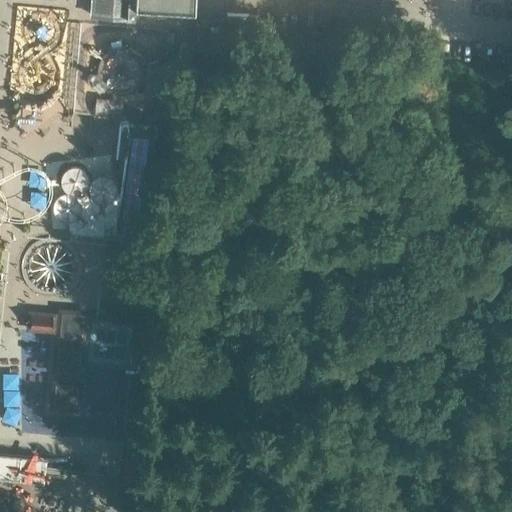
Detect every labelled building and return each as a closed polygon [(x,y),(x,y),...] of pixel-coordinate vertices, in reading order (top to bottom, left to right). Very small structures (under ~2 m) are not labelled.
[(92,0),(91,16),(129,19),(130,0),(134,0),(135,7),(193,11),(193,0),(92,0)] [(61,327),(60,391),(87,391),(89,328),(61,327)] [(33,329),(32,349),(62,350),(63,330),(33,329)] [(22,389),(8,388),(8,412),(22,412),(22,389)] [(83,435),(84,400),(56,399),(55,434),(83,435)] [(45,473),(46,460),(0,454),(0,475),(21,477),(22,471),(45,473)] [(46,511),(73,511),(74,502),(46,501),(46,511)]
